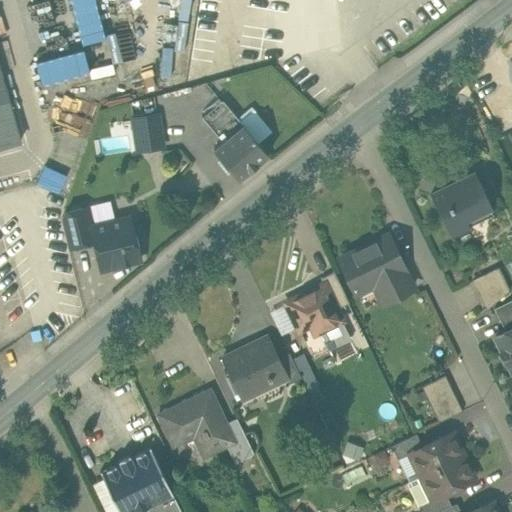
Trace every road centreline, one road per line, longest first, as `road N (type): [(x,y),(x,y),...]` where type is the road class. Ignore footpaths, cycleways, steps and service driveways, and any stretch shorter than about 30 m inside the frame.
road 1 (secondary): [(0,420),(360,122)]
road 2 (residential): [(360,122),(511,441)]
road 3 (secondary): [(360,122),(511,8)]
